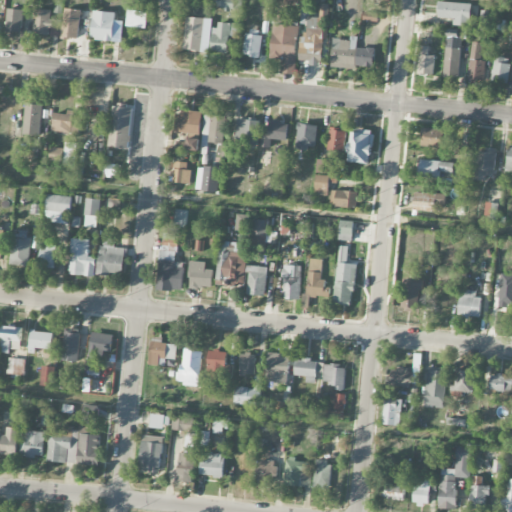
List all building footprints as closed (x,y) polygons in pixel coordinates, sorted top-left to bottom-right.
[(218,0),(218,9),(242,10),(241,0),(218,0)] [(471,3),(438,2),(438,18),(453,18),(453,26),(470,26),(471,3)] [(22,32),(23,10),(8,9),(6,31),(22,32)] [(34,33),(50,34),(51,10),(35,9),(34,33)] [(80,10),(64,9),(62,38),(79,39),(80,10)] [(146,28),(148,13),(128,10),(126,26),(146,28)] [(115,20),(115,12),(93,11),(92,40),(121,41),(121,20),(115,20)] [(212,18),(186,17),(184,50),(210,51),(212,18)] [(299,60),(310,60),(310,64),(322,64),(322,39),(328,39),(328,17),(307,17),(306,37),(300,37),(299,60)] [(61,20),(52,20),(53,36),(61,36),(61,20)] [(213,24),(212,52),(229,52),(230,36),(236,37),(236,25),(213,24)] [(298,26),(272,24),(270,59),(283,59),(282,73),(296,74),(298,26)] [(261,57),(262,35),(246,34),(244,56),(261,57)] [(356,68),(357,39),(333,38),(332,68),(356,68)] [(482,60),(483,42),(471,42),(469,79),(485,80),(486,60),(482,60)] [(418,75),(434,75),(434,55),(428,55),(428,46),(419,46),(418,75)] [(375,48),(358,47),(357,66),(374,67),(375,48)] [(459,77),(460,48),(445,48),(444,77),(459,77)] [(510,58),(493,57),(492,83),(509,84),(510,58)] [(42,104),(25,104),(24,135),(41,136),(42,104)] [(110,147),(130,148),(132,107),(112,106),(110,147)] [(200,133),(201,111),(181,110),(181,132),(200,133)] [(52,132),(79,134),(81,116),(73,116),(74,113),(54,111),(52,132)] [(179,132),(181,114),(175,113),(173,131),(179,132)] [(224,144),(225,116),(203,115),(202,143),(224,144)] [(259,120),(237,119),(237,144),(258,144),(259,120)] [(272,139),(288,140),(288,122),(271,121),(271,129),(262,129),(261,147),(271,148),(272,139)] [(317,124),(298,124),(297,147),(316,147),(317,124)] [(346,130),(331,128),(328,150),(344,152),(346,130)] [(348,162),(369,164),(372,130),(351,128),(348,162)] [(442,147),(443,129),(422,128),(421,146),(442,147)] [(188,145),(198,145),(198,133),(189,133),(188,145)] [(65,148),(51,148),(50,163),(77,164),(77,142),(65,142),(65,148)] [(495,171),(496,149),(474,148),(472,180),(486,180),(487,171),(495,171)] [(331,173),(332,160),(317,159),(317,173),(331,173)] [(440,181),(441,171),(453,172),(454,163),(420,159),(419,178),(440,181)] [(173,182),(189,184),(191,163),(175,161),(173,182)] [(218,192),(219,167),(203,166),(202,191),(218,192)] [(329,176),(315,175),(315,195),(329,196),(329,176)] [(359,192),(332,189),(330,206),(357,209),(359,192)] [(446,194),(415,193),(414,210),(437,211),(437,204),(446,204),(446,194)] [(71,197),(48,194),(45,222),(68,224),(71,197)] [(100,199),(87,198),(84,226),(97,227),(100,199)] [(485,218),(497,219),(498,203),(486,202),(485,218)] [(175,225),(187,225),(188,210),(176,209),(175,225)] [(253,243),(266,244),(267,218),(237,217),(236,231),(254,231),(253,243)] [(354,221),(340,220),(339,240),(353,241),(354,221)] [(11,265),(29,266),(30,234),(12,233),(11,265)] [(157,289),(182,291),(184,262),(176,261),(177,247),(183,247),(184,234),(161,233),(157,289)] [(90,240),(71,238),(68,274),(94,276),(96,256),(88,255),(90,240)] [(116,239),(105,239),(104,246),(100,246),(98,273),(124,276),(126,248),(115,247),(116,239)] [(266,296),(267,267),(244,265),(246,245),(229,244),(229,247),(219,246),(217,286),(245,288),(246,273),(249,273),(248,295),(266,296)] [(40,246),(39,268),(55,268),(56,247),(40,246)] [(330,287),(323,287),(324,259),(309,258),(307,296),(330,297),(330,287)] [(206,261),(191,261),(189,287),(212,288),(213,269),(205,269),(206,261)] [(335,304),(354,304),(355,263),(336,263),(335,304)] [(282,299),(300,300),(301,266),(283,265),(282,299)] [(421,279),(403,279),(402,311),(420,312),(421,279)] [(459,316),(480,317),(481,298),(476,297),(476,290),(460,290),(459,316)] [(22,327),(3,326),(2,349),(21,349),(22,327)] [(63,361),(79,361),(80,329),(64,329),(63,361)] [(53,349),(54,332),(30,331),(30,348),(53,349)] [(88,369),(100,370),(102,350),(111,351),(113,335),(92,332),(88,369)] [(165,367),(166,358),(176,359),(178,343),(152,340),(149,365),(165,367)] [(201,350),(182,350),(181,381),(185,382),(185,391),(200,392),(201,350)] [(233,365),(227,365),(227,351),(209,350),(208,376),(233,377),(233,365)] [(255,353),(240,353),(239,375),(255,376),(255,353)] [(266,382),(288,383),(290,354),(267,353),(266,382)] [(25,359),(10,358),(8,374),(23,375),(25,359)] [(317,372),(324,372),(324,362),(311,362),(311,359),(296,358),(295,375),(306,376),(306,383),(316,383),(317,372)] [(325,365),(324,382),(333,382),(333,390),(345,390),(345,365),(325,365)] [(53,386),(55,367),(42,366),(40,385),(53,386)] [(391,368),(390,385),(413,387),(414,369),(391,368)] [(447,372),(428,370),(424,406),(442,408),(447,372)] [(473,392),(475,371),(456,370),(454,391),(473,392)] [(511,375),(490,375),(490,396),(511,397),(511,375)] [(235,387),(234,405),(260,406),(261,378),(254,378),(254,388),(235,387)] [(319,418),(345,419),(346,394),(335,394),(335,408),(320,407),(319,418)] [(402,399),(384,398),(383,425),(400,426),(402,399)] [(78,464),(98,465),(101,406),(84,405),(83,425),(80,425),(78,464)] [(169,416),(151,414),(150,427),(167,429),(169,416)] [(195,420),(174,416),(172,429),(193,433),(195,420)] [(70,462),(70,427),(50,426),(49,462),(70,462)] [(7,434),(0,433),(0,454),(18,455),(19,428),(7,428),(7,434)] [(44,457),(45,432),(27,431),(26,456),(44,457)] [(161,472),(162,437),(142,436),(140,471),(161,472)] [(440,508),(456,508),(456,478),(471,478),(472,447),(456,446),(456,469),(441,468),(440,508)] [(195,454),(179,453),(178,481),(193,482),(195,454)] [(200,475),(223,476),(224,454),(201,453),(200,475)] [(311,487),(311,471),(306,471),(307,460),(286,459),(285,485),(311,487)] [(274,460),(257,460),(256,482),(274,482),(274,460)] [(332,462),(315,461),(314,488),(330,489),(332,462)] [(405,478),(389,478),(388,500),(404,500),(405,478)] [(432,481),(416,479),(413,503),(428,505),(432,481)] [(503,510),(511,509),(511,479),(505,479),(503,510)] [(488,508),(488,486),(471,485),(470,508),(488,508)]
